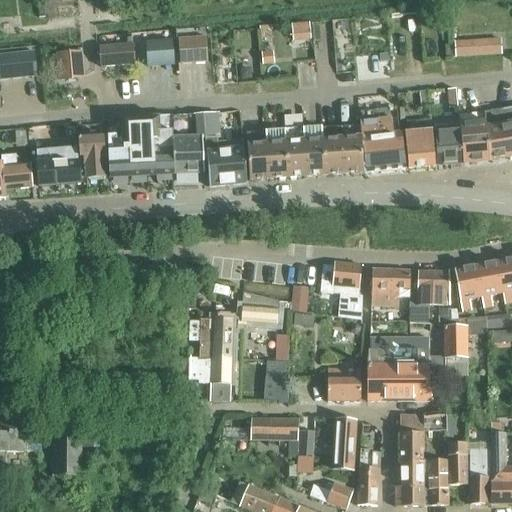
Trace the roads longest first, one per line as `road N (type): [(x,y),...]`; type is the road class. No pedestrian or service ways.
road 1 (residential): [(0,125),(511,77)]
road 2 (secondary): [(8,218),(410,192)]
road 3 (residential): [(180,404),(384,414),(384,511)]
road 4 (residential): [(181,249),(366,259)]
road 5 (residential): [(0,269),(181,249)]
road 6 (unclassified): [(180,404),(0,382)]
road 7 (residential): [(180,404),(181,249)]
road 8 (residential): [(511,247),(366,259)]
